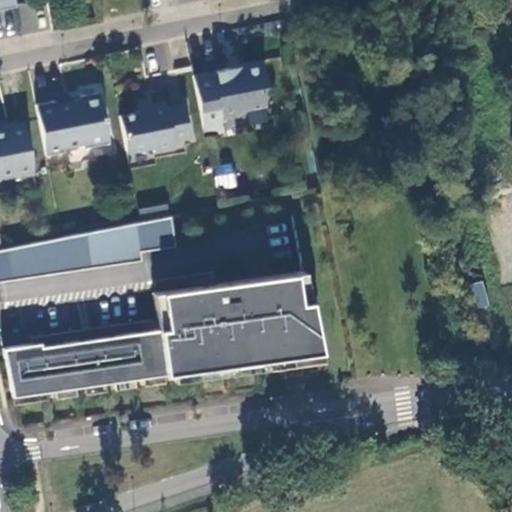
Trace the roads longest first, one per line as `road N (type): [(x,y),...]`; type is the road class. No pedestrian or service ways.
road 1 (unclassified): [(446,405),(403,401),(0,459)]
road 2 (unclassified): [(107,511),(446,405)]
road 3 (residential): [(307,0),(0,59)]
